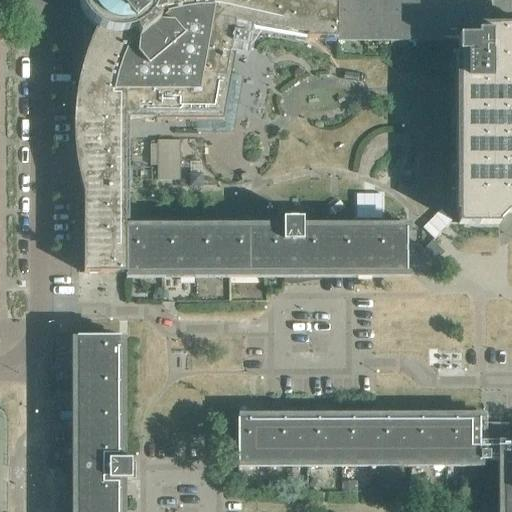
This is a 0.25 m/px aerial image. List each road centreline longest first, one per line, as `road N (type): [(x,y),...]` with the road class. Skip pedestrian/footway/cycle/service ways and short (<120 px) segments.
road 1 (residential): [(511,377),(427,379),(403,362),(280,362),(282,331),(166,332),(166,317),(40,315)]
road 2 (residential): [(40,315),(38,0)]
road 3 (residential): [(153,511),(153,477),(206,477),(206,511)]
